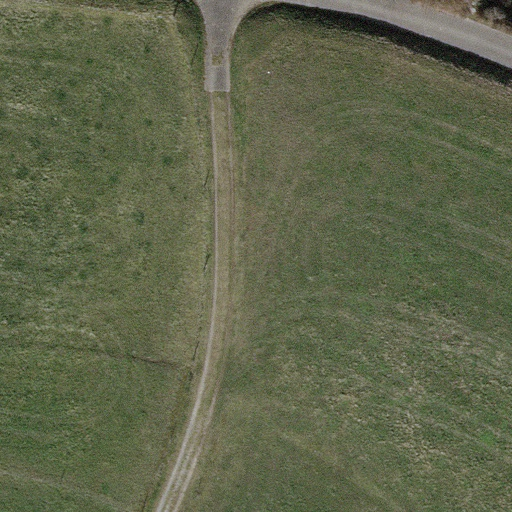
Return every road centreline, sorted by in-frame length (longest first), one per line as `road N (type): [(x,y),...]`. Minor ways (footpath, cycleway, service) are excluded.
road 1 (track): [(172,511),(217,369),(226,266),(221,0)]
road 2 (track): [(511,57),(336,0)]
